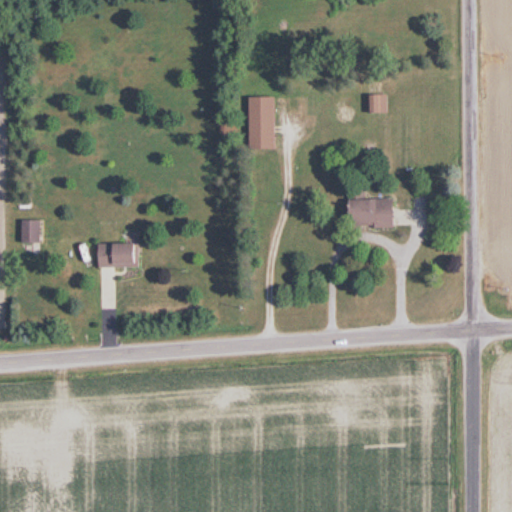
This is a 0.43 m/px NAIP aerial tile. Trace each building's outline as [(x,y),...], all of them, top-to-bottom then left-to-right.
[(378,95),(378,112),(391,112),(391,95),(378,95)] [(256,148),(282,148),(282,96),(256,96),(256,148)] [(362,198),(362,222),(403,222),(403,198),(362,198)] [(45,219),(28,219),(28,243),(45,243),(45,219)] [(104,267),(146,267),(146,243),(104,243),(104,267)]
